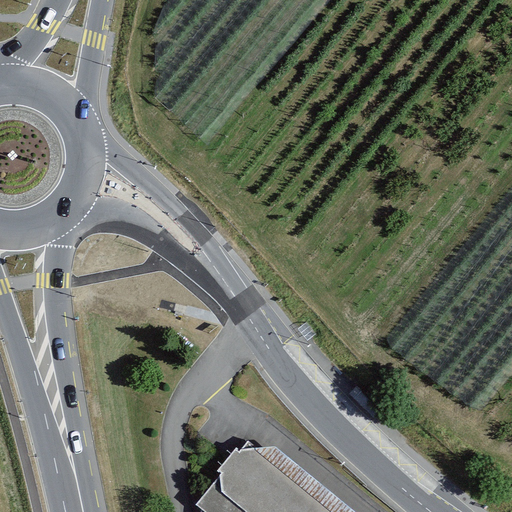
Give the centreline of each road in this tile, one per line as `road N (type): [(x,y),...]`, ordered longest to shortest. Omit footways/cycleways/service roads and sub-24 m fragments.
road 1 (unclassified): [(436,511),(322,407),(210,257),(152,208),(84,178)]
road 2 (primary): [(22,233),(78,511)]
